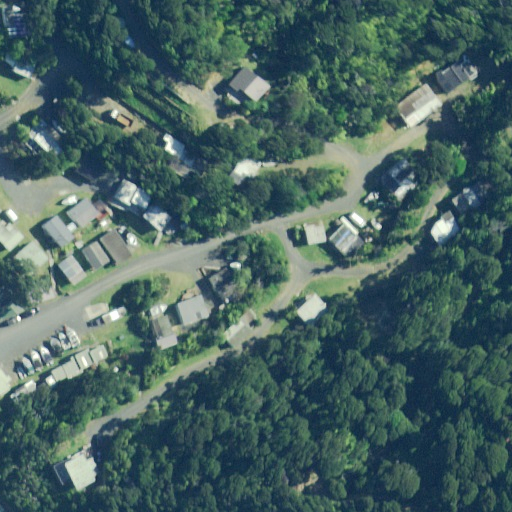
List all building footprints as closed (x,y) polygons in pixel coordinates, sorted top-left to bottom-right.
[(0,66),(29,79),(33,70),(3,57),(0,64),(0,66)] [(261,91),(235,76),(226,92),(251,107),(261,91)] [(438,105),(424,86),(393,109),(407,128),(438,105)] [(61,138),(39,118),(25,134),(47,154),(61,138)] [(103,166),(84,154),(73,171),(92,183),(103,166)] [(258,179),(258,162),(239,161),(234,168),(234,178),(258,179)] [(477,175),(445,198),(461,221),(493,197),(477,175)] [(411,185),(405,178),(390,190),(396,197),(411,185)] [(136,193),(121,182),(112,194),(126,205),(136,193)] [(96,214),(83,197),(65,211),(78,228),(96,214)] [(169,216),(152,202),(140,216),(156,230),(169,216)] [(445,212),(437,217),(450,235),(457,230),(445,212)] [(71,237),(52,215),(40,225),(58,247),(71,237)] [(20,237),(2,217),(0,219),(0,245),(5,251),(20,237)] [(323,241),(320,224),(302,228),(305,245),(323,241)] [(354,237),(343,224),(327,239),(338,252),(354,237)] [(130,255),(111,228),(96,238),(115,265),(130,255)] [(107,260),(94,240),(79,250),(92,270),(107,260)] [(45,258),(29,241),(12,257),(28,274),(45,258)] [(84,276),(68,255),(55,264),(70,286),(84,276)] [(206,315),(196,292),(172,303),(182,326),(206,315)] [(330,314),(311,294),(292,312),(311,332),(330,314)] [(110,311),(106,301),(85,310),(93,328),(125,314),(122,305),(110,311)] [(253,316),(247,309),(219,335),(231,347),(249,331),(243,325),(253,316)] [(178,330),(171,311),(147,320),(155,340),(178,330)] [(96,362),(106,358),(99,342),(65,357),(67,361),(48,369),(51,374),(42,378),(48,391),(99,368),(96,362)] [(0,378),(0,395),(8,389),(0,378)] [(100,477),(86,448),(58,461),(72,490),(100,477)]
